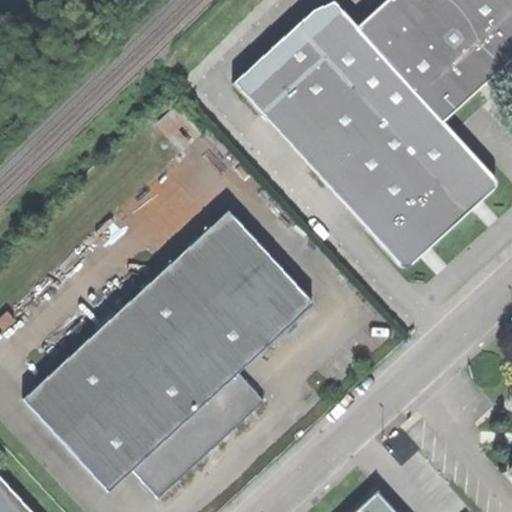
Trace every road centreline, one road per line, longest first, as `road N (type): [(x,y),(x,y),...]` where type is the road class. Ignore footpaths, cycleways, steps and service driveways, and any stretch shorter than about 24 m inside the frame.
road 1 (unclassified): [(263,511),(511,284)]
road 2 (unknown): [(511,229),(414,309)]
